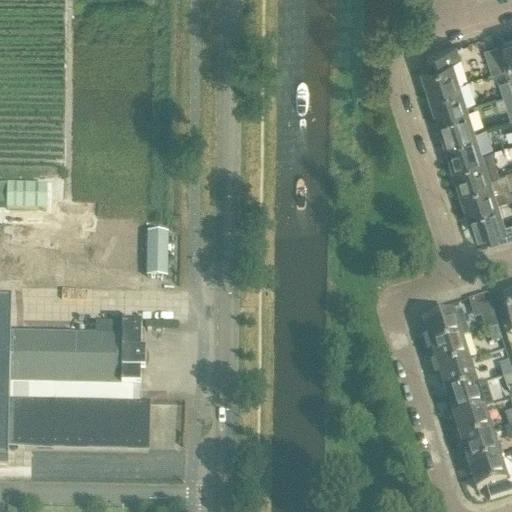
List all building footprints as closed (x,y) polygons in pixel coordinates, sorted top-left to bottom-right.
[(511,42),(503,45),(511,72),(511,42)] [(497,46),(483,50),(491,75),(505,70),(497,46)] [(430,68),(422,71),(430,95),(460,86),(453,63),(460,61),(456,48),(427,57),(430,68)] [(503,98),(511,95),(511,93),(508,81),(498,84),(503,98)] [(437,119),(467,109),(460,86),(430,95),(437,119)] [(511,95),(503,98),(507,110),(510,121),(511,121),(511,120),(511,95)] [(445,143),(475,133),(467,109),(437,119),(445,143)] [(452,166),(482,157),(475,133),(445,143),(452,166)] [(482,157),(452,166),(460,190),(490,181),(499,177),(499,176),(491,152),(482,155),(482,157)] [(490,181),(460,190),(467,214),(497,204),(511,198),(511,196),(505,174),(499,176),(499,177),(490,181)] [(497,204),(467,214),(474,238),(485,234),(489,247),(511,239),(511,223),(504,226),(497,204)] [(150,254),(149,279),(166,279),(167,236),(150,235),(150,254)] [(511,296),(502,300),(511,331),(511,330),(511,296)] [(0,467),(8,467),(8,445),(9,387),(10,338),(11,305),(0,304),(0,467)] [(488,333),(497,331),(489,306),(477,310),(485,333),(488,332),(488,333)] [(453,316),(422,326),(431,351),(462,342),(461,340),(468,337),(460,314),(453,316)] [(10,338),(9,387),(140,389),(141,327),(96,327),(95,339),(10,338)] [(488,333),(492,345),(501,342),(497,331),(488,333)] [(462,342),(431,351),(438,375),(469,365),(462,342)] [(503,380),(511,377),(507,363),(499,366),(503,380)] [(469,365),(438,375),(446,399),(477,389),(476,388),(469,365)] [(507,392),(511,390),(511,377),(503,380),(507,392)] [(448,407),(445,408),(447,415),(449,422),(453,421),(453,423),(484,413),(484,411),(493,408),(486,385),(476,388),(477,389),(446,399),(446,401),(448,407)] [(9,411),(8,445),(37,446),(37,448),(144,451),(144,450),(145,406),(140,405),(140,389),(9,387),(9,402),(9,411)] [(484,413),(453,423),(461,446),(492,436),(484,413)] [(492,436),(461,446),(468,470),(499,459),(492,436)] [(499,459),(468,470),(476,493),(485,489),(489,502),(511,494),(511,487),(508,485),(507,483),(499,459)]
